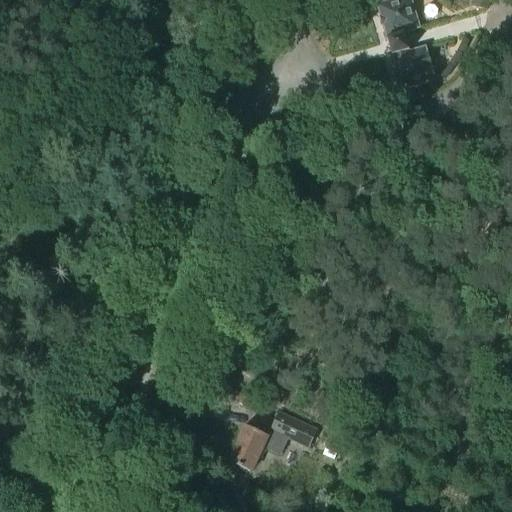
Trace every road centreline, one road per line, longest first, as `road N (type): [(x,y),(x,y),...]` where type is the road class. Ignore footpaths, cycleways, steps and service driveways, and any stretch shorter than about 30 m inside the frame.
road 1 (unclassified): [(71,511),(303,0)]
road 2 (track): [(0,157),(232,91),(260,96)]
